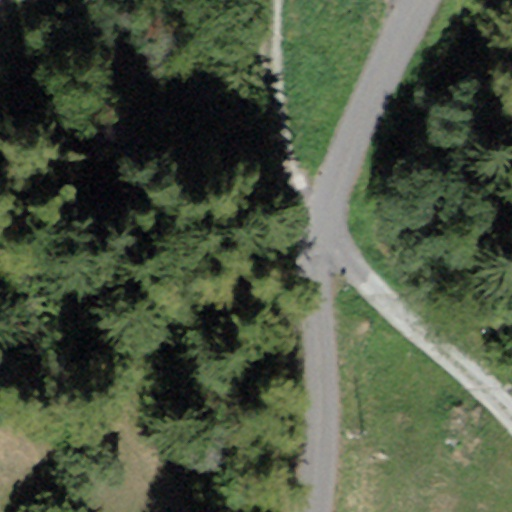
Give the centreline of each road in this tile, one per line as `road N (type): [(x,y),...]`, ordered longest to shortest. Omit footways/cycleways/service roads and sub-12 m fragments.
road 1 (unclassified): [(313,511),(324,220),(342,149),(420,0)]
road 2 (track): [(323,255),(511,422)]
